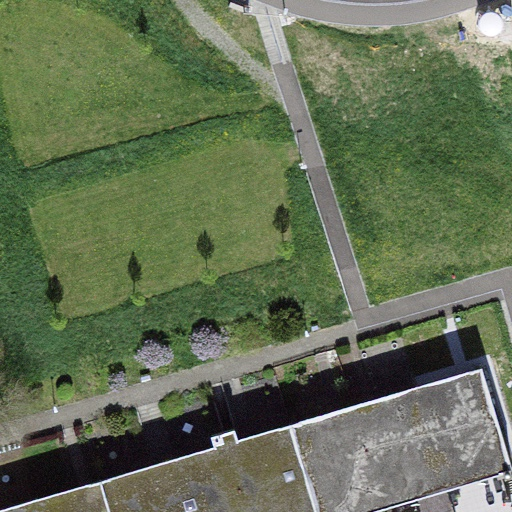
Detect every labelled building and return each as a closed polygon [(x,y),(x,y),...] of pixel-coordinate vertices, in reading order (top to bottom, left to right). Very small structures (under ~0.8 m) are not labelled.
[(416,386),(446,488),(511,468),(481,366),(416,386)] [(353,404),(383,506),(446,488),(416,386),(353,404)] [(289,423),(315,511),(362,511),(383,506),(353,404),(289,423)] [(222,431),(246,511),(315,511),(289,423),(237,439),(234,428),(222,431)] [(162,460),(177,511),(246,511),(222,431),(211,434),(214,445),(162,460)] [(99,479),(108,511),(177,511),(162,460),(99,479)] [(108,511),(99,479),(36,498),(39,511),(108,511)] [(0,508),(0,511),(39,511),(36,498),(0,508)]
